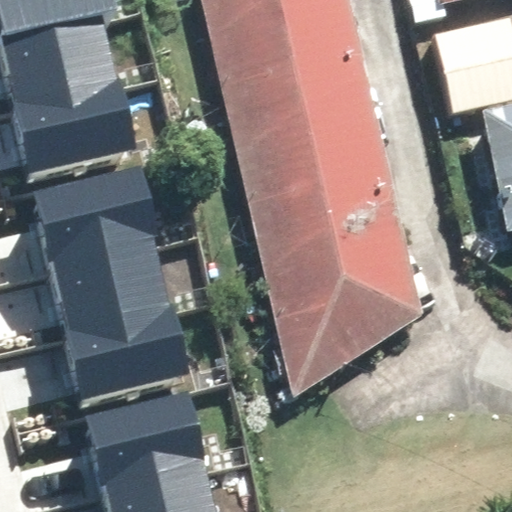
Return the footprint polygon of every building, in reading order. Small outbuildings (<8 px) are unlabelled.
[(105,0),(0,0),(0,91),(22,180),(130,154),(97,21),(110,18),(105,0)] [(196,0),(289,408),(420,323),(347,0),(196,0)] [(432,0),(435,10),(480,0),(432,0)] [(511,36),(508,20),(432,38),(451,118),(511,104),(511,36)] [(511,109),(478,117),(506,240),(511,238),(511,109)] [(133,175),(22,202),(70,402),(181,375),(133,175)] [(85,429),(102,511),(203,511),(181,408),(85,429)]
